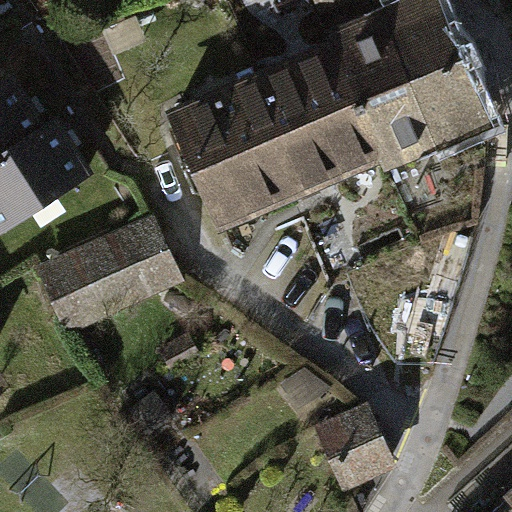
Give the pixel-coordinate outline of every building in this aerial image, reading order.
[(430,0),(405,0),(169,102),(224,228),(482,116),(430,0)] [(354,0),(313,0),(325,26),(360,12),(354,0)] [(32,87),(0,104),(0,250),(94,199),(32,87)] [(181,289),(154,225),(38,275),(65,338),(181,289)] [(367,409),(326,427),(350,480),(391,462),(367,409)] [(511,511),(511,495),(493,511),(511,511)]
